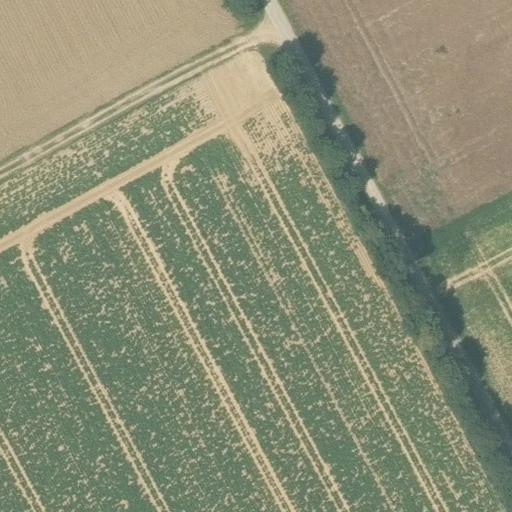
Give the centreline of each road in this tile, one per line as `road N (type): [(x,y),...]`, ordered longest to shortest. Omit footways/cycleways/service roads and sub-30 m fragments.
road 1 (track): [(264,0),(511,460)]
road 2 (track): [(280,29),(0,178)]
